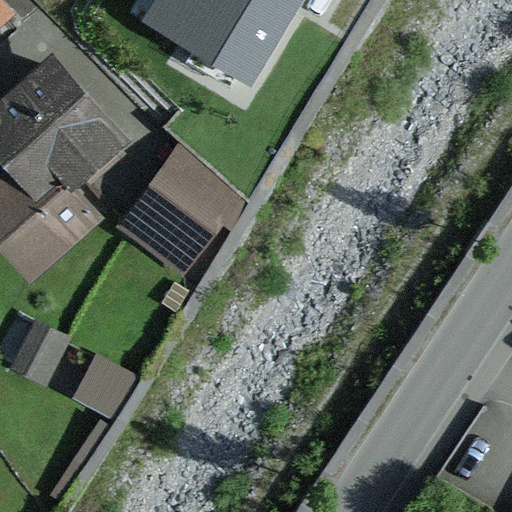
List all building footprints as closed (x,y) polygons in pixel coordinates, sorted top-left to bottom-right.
[(251,92),(304,0),(153,0),(138,26),(251,92)] [(0,219),(34,258),(93,207),(68,179),(113,140),(49,67),(0,109),(0,130),(27,163),(0,186),(0,219)] [(167,173),(130,222),(182,261),(219,213),(167,173)] [(39,325),(19,362),(46,376),(66,339),(39,325)] [(139,379),(102,359),(85,392),(119,410),(139,379)]
